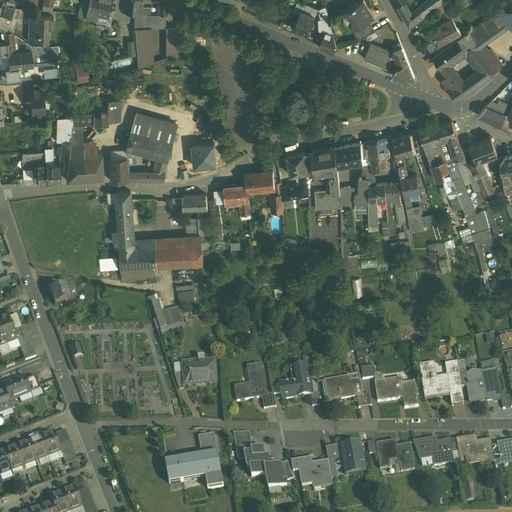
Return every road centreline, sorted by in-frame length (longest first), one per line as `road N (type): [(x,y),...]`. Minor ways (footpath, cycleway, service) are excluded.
road 1 (residential): [(0,200),(204,182),(279,144),(394,123),(410,94)]
road 2 (residential): [(79,423),(511,427)]
road 3 (secondary): [(178,0),(410,94)]
road 4 (residential): [(79,423),(0,204)]
